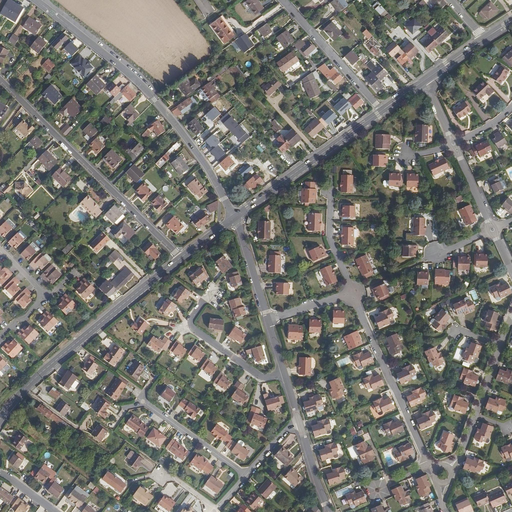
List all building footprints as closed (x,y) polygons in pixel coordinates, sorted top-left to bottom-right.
[(206,0),(193,0),(205,16),(214,10),(206,0)] [(257,0),(246,0),(245,1),(255,14),(263,8),(257,0)] [(337,0),(334,0),(330,3),(337,13),(344,8),(337,0)] [(442,0),(423,0),(432,9),(442,0)] [(372,6),(380,14),(384,10),(377,2),(372,6)] [(490,2),(480,10),(488,18),(497,10),(490,2)] [(7,18),(7,19),(12,22),(12,21),(16,22),(21,13),(13,8),(10,6),(4,16),(7,18)] [(223,15),(220,17),(232,33),(234,31),(223,15)] [(34,22),(32,20),(28,17),(22,27),(35,35),(41,26),(34,22)] [(232,33),(220,17),(209,25),(223,44),(233,37),(234,36),(232,33)] [(414,18),(405,26),(413,34),(422,26),(414,18)] [(332,22),(323,29),(333,40),(341,33),(332,22)] [(265,24),(258,29),(264,37),(271,32),(265,24)] [(442,27),(431,37),(438,45),(449,35),(442,27)] [(285,31),(274,38),(282,48),(291,42),(287,36),(288,35),(285,31)] [(56,50),(68,39),(62,33),(49,46),(44,51),(46,52),(52,46),(56,50)] [(246,33),(235,41),(244,53),(254,45),(246,33)] [(13,34),(8,41),(15,45),(19,38),(13,34)] [(38,37),(30,47),(38,53),(46,44),(38,37)] [(438,45),(431,37),(421,45),(427,52),(433,47),(434,48),(438,45)] [(380,45),(374,38),(366,45),(375,56),(379,53),(377,52),(376,50),(380,45)] [(300,40),(296,43),(307,55),(315,48),(309,42),(306,45),(300,40)] [(79,49),(71,41),(64,48),(72,56),(79,49)] [(401,50),(394,42),(384,50),(391,57),(397,52),(400,56),(397,59),(399,61),(402,65),(406,61),(409,64),(411,62),(409,59),(401,50)] [(410,42),(401,50),(409,59),(418,51),(410,42)] [(511,47),(501,57),(504,61),(507,58),(511,64),(511,47)] [(224,49),(222,51),(232,62),(234,60),(224,49)] [(351,50),(344,56),(352,65),(359,59),(351,50)] [(276,63),(283,72),(291,66),(298,61),(292,52),(276,63)] [(79,55),(71,63),(75,67),(74,67),(77,71),(80,74),(84,77),(93,68),(89,65),(86,62),(87,62),(83,58),(83,59),(79,55)] [(47,64),(44,67),(48,71),(51,68),(52,68),(55,65),(51,61),(48,65),(47,64)] [(234,64),(232,66),(236,70),(244,80),(246,78),(246,77),(234,64)] [(511,70),(502,64),(492,77),(501,83),(503,81),(503,82),(507,77),(506,76),(511,70)] [(379,65),(372,72),(379,80),(386,74),(383,70),(383,69),(379,65)] [(206,79),(209,83),(212,80),(227,69),(224,66),(206,79)] [(332,68),(324,76),(328,80),(330,78),(336,84),(341,78),(332,68)] [(383,85),(371,72),(364,78),(376,91),(383,85)] [(95,76),(86,85),(96,95),(103,89),(106,86),(95,76)] [(274,78),(262,89),(268,96),(280,85),(274,78)] [(186,79),(178,86),(185,96),(199,86),(195,79),(189,83),(186,79)] [(314,79),(303,84),(310,99),(321,95),(314,79)] [(326,82),(335,92),(337,91),(328,80),(326,82)] [(494,91),(484,81),(472,92),(480,100),(484,96),(483,95),(486,93),(489,96),(494,91)] [(110,82),(106,86),(103,89),(106,91),(108,89),(115,97),(125,87),(123,85),(118,89),(113,84),(110,82)] [(209,83),(197,91),(199,94),(203,99),(205,102),(217,94),(214,90),(209,83)] [(41,94),(46,99),(47,97),(55,104),(62,96),(58,92),(58,91),(51,84),(41,94)] [(120,93),(111,102),(113,104),(125,94),(130,100),(136,94),(127,86),(120,93)] [(355,94),(348,100),(355,109),(363,102),(355,94)] [(72,98),(63,107),(74,118),(83,109),(72,98)] [(175,107),(179,111),(183,108),(184,110),(187,108),(185,106),(191,102),(188,98),(175,107)] [(334,98),(325,106),(333,114),(340,108),(344,112),(350,106),(345,100),(339,104),(338,103),(339,102),(338,101),(337,102),(334,98)] [(465,101),(453,109),(459,118),(462,115),(463,116),(466,114),(465,113),(471,109),(465,101)] [(130,104),(124,110),(128,114),(126,117),(130,121),(127,124),(129,126),(130,125),(140,115),(130,104)] [(175,107),(169,111),(173,115),(179,111),(175,107)] [(215,107),(206,114),(212,121),(221,114),(215,107)] [(111,122),(105,116),(103,119),(105,121),(103,124),(106,127),(111,122)] [(225,124),(233,132),(240,125),(232,117),(225,124)] [(324,126),(316,118),(304,129),(311,138),(324,126)] [(148,129),(142,135),(145,139),(149,135),(148,134),(152,130),(153,131),(154,130),(155,132),(156,133),(158,135),(165,131),(158,120),(146,127),(148,129)] [(194,120),(188,125),(191,129),(196,135),(202,130),(194,120)] [(273,120),(270,123),(278,131),(281,128),(273,120)] [(22,121),(14,128),(24,137),(32,129),(28,125),(27,126),(22,121)] [(90,123),(82,130),(86,134),(90,138),(97,131),(90,123)] [(66,135),(72,129),(67,124),(61,130),(66,135)] [(250,137),(240,125),(233,132),(243,144),(250,137)] [(417,137),(416,143),(428,143),(428,125),(417,125),(417,134),(417,137)] [(301,139),(293,129),(283,137),(291,146),(292,147),(301,139)] [(496,138),(492,140),(498,149),(507,144),(499,132),(495,135),(496,138)] [(222,143),(214,134),(206,141),(214,150),(219,145),(222,143)] [(291,146),(283,137),(282,135),(277,139),(280,142),(276,146),(283,153),(291,146)] [(376,135),(376,149),(389,150),(390,145),(391,136),(376,135)] [(33,146),(36,148),(42,143),(34,136),(29,141),(24,146),(27,149),(29,147),(31,148),(33,146)] [(97,137),(90,144),(98,152),(105,146),(97,137)] [(135,140),(127,147),(134,154),(142,147),(135,140)] [(493,151),(488,141),(479,145),(475,146),(475,145),(472,147),(473,150),(477,159),(493,151)] [(174,145),(167,151),(169,153),(176,147),(174,145)] [(219,145),(214,150),(211,152),(219,161),(227,154),(219,145)] [(292,148),(284,155),(287,159),(295,152),(292,148)] [(122,160),(120,157),(111,149),(103,158),(113,168),(122,160)] [(46,151),(38,159),(49,170),(57,162),(46,151)] [(167,152),(155,164),(159,168),(169,159),(167,157),(169,154),(167,152)] [(386,167),(386,164),(386,162),(388,162),(388,156),(376,156),(376,167),(386,167)] [(179,157),(171,163),(180,175),(188,169),(179,157)] [(435,163),(434,163),(429,165),(434,176),(449,168),(445,158),(437,162),(435,163)] [(133,164),(126,172),(136,182),(143,175),(133,164)] [(244,174),(251,168),(249,165),(242,171),(244,174)] [(52,176),(63,187),(70,179),(60,168),(52,176)] [(394,174),(392,174),(389,174),(388,184),(401,185),(401,172),(394,172),(394,174)] [(413,175),(413,173),(407,173),(407,185),(418,185),(419,175),(415,175),(413,175)] [(262,181),(256,174),(244,185),(248,189),(250,187),(252,189),(262,181)] [(343,187),(342,187),(342,193),(353,193),(354,176),(342,176),(342,184),(343,184),(343,187)] [(196,178),(187,185),(195,195),(197,194),(200,198),(207,192),(204,187),(203,188),(196,178)] [(489,184),(491,187),(492,187),(494,190),(495,194),(508,189),(504,181),(503,181),(501,183),(499,179),(489,184)] [(24,182),(15,182),(15,190),(24,198),(34,190),(24,182)] [(302,189),(302,203),(316,204),(316,199),(317,189),(315,189),(316,182),(304,182),(303,189),(302,189)] [(135,190),(139,194),(140,195),(140,196),(139,197),(143,201),(152,192),(143,183),(135,190)] [(87,195),(79,203),(90,213),(91,212),(95,217),(101,211),(97,207),(98,206),(87,195)] [(148,205),(152,208),(153,209),(152,210),(156,214),(167,203),(158,195),(148,205)] [(502,205),(506,208),(509,211),(508,212),(511,214),(511,212),(511,201),(508,198),(502,205)] [(217,200),(207,205),(210,212),(217,208),(217,200)] [(107,211),(104,214),(110,220),(111,219),(114,222),(116,224),(124,216),(113,205),(107,211)] [(472,211),(473,211),(470,205),(460,210),(467,226),(478,221),(474,214),(473,214),(472,211)] [(343,212),(341,212),(341,218),(353,218),(354,207),(343,206),(343,210),(343,212)] [(75,211),(70,219),(77,223),(82,215),(75,211)] [(203,211),(192,219),(198,227),(209,219),(203,211)] [(320,220),(321,220),(321,214),(310,214),(309,231),(321,231),(321,223),(320,223),(320,220)] [(172,216),(165,223),(170,228),(176,233),(183,226),(172,216)] [(425,236),(425,227),(425,225),(426,218),(414,218),(414,236),(425,236)] [(13,229),(6,222),(0,227),(0,233),(2,235),(4,237),(13,229)] [(113,233),(117,237),(122,232),(128,239),(134,232),(127,225),(124,222),(113,233)] [(260,233),(259,233),(259,239),(261,239),(268,240),(270,240),(271,222),(260,222),(259,230),(260,230),(260,233)] [(344,240),(343,240),(342,246),(354,246),(354,228),(343,228),(343,236),(344,236),(344,240)] [(96,237),(89,245),(96,252),(103,244),(109,239),(102,232),(96,237)] [(24,240),(18,234),(8,243),(11,246),(12,245),(13,246),(16,249),(24,240)] [(152,247),(153,245),(149,241),(141,249),(146,255),(148,253),(154,259),(159,253),(154,248),(153,248),(152,247)] [(69,243),(61,251),(65,254),(73,246),(69,243)] [(37,252),(30,246),(21,255),(23,258),(24,257),(26,258),(28,261),(37,252)] [(73,246),(65,254),(66,255),(74,247),(73,246)] [(323,252),(322,250),(320,246),(311,251),(316,261),(327,256),(325,251),(323,252)] [(416,258),(416,254),(416,252),(418,252),(418,246),(404,246),(404,258),(416,258)] [(114,249),(106,256),(112,262),(116,258),(120,254),(114,249)] [(270,267),(269,274),(281,274),(281,256),(280,256),(280,253),(271,253),(271,256),(270,256),(270,265),(270,267)] [(483,255),(483,253),(477,253),(476,265),(488,266),(488,256),(485,255),(483,255)] [(49,263),(40,254),(30,264),(35,270),(38,266),(42,270),(49,263)] [(219,269),(222,273),(231,265),(222,254),(219,257),(217,256),(215,258),(215,259),(214,260),(220,268),(219,269)] [(356,260),(359,268),(360,268),(361,270),(360,271),(363,276),(373,272),(366,255),(356,260)] [(465,258),(465,256),(459,256),(458,268),(470,268),(470,258),(467,258),(465,258)] [(62,275),(52,265),(41,276),(45,281),(48,278),(50,281),(53,284),(62,275)] [(0,266),(0,283),(2,285),(13,274),(8,270),(6,272),(3,269),(0,266)] [(333,272),(331,266),(320,270),(327,287),(338,282),(334,274),(333,272)] [(118,287),(122,284),(124,282),(126,280),(127,280),(132,276),(131,275),(133,273),(126,267),(111,282),(115,285),(116,285),(118,287)] [(199,268),(188,276),(191,280),(190,282),(192,284),(194,284),(202,279),(203,280),(206,277),(199,268)] [(237,270),(226,273),(227,277),(228,277),(231,286),(233,286),(234,287),(236,286),(237,285),(241,283),(237,270)] [(436,270),(435,284),(450,284),(450,271),(446,271),(445,270),(436,270)] [(423,274),(421,274),(418,273),(417,283),(429,283),(429,271),(423,271),(423,274)] [(326,286),(319,272),(315,274),(321,288),(326,286)] [(15,277),(4,288),(13,297),(21,289),(17,285),(20,282),(15,277)] [(77,290),(86,298),(96,288),(85,277),(80,282),(83,284),(80,287),(77,290)] [(107,280),(99,288),(102,291),(110,283),(107,280)] [(102,291),(108,297),(111,294),(113,293),(114,294),(118,291),(110,283),(102,291)] [(275,283),(275,290),(277,290),(277,292),(277,295),(287,296),(287,283),(275,283)] [(499,288),(498,285),(491,288),(492,290),(491,292),(493,297),(495,297),(496,299),(501,297),(501,298),(511,293),(511,291),(508,284),(502,287),(499,288)] [(180,285),(172,296),(176,299),(176,301),(178,302),(179,302),(180,302),(186,294),(187,295),(189,291),(180,285)] [(372,290),(375,295),(377,295),(377,296),(379,299),(388,295),(383,285),(372,290)] [(31,293),(26,288),(15,299),(24,308),(32,300),(28,297),(31,293)] [(61,304),(59,306),(67,315),(77,304),(66,294),(61,299),(64,301),(61,304)] [(230,299),(233,309),(234,308),(237,316),(240,315),(246,313),(243,306),(241,306),(238,297),(230,299)] [(173,303),(166,298),(158,309),(162,312),(162,314),(164,315),(166,315),(167,315),(172,307),(173,308),(176,305),(173,303)] [(457,315),(464,312),(466,310),(468,314),(474,311),(473,310),(474,307),(472,303),(470,302),(469,300),(465,302),(464,300),(453,305),(457,315)] [(339,311),(339,309),(333,309),(333,321),(344,321),(345,311),(341,311),(339,311)] [(382,316),(375,319),(379,328),(390,323),(390,322),(394,319),(393,317),(394,316),(392,311),(390,311),(389,309),(383,312),(384,315),(382,316)] [(445,322),(446,322),(450,317),(442,310),(434,319),(432,319),(431,321),(431,323),(434,325),(434,327),(437,330),(439,330),(442,332),(446,327),(443,324),(445,322)] [(42,321),(40,324),(49,332),(58,321),(47,311),(43,316),(45,318),(42,321)] [(495,322),(496,322),(498,316),(488,312),(484,323),(485,324),(484,328),(486,329),(487,332),(491,333),(493,332),(496,333),(498,326),(494,325),(495,322)] [(206,323),(206,326),(207,327),(207,328),(217,329),(217,331),(221,331),(223,319),(209,317),(208,322),(206,323)] [(133,323),(130,327),(132,328),(140,334),(147,324),(140,318),(135,324),(133,323)] [(316,321),(316,319),(310,319),(309,331),(321,331),(321,321),(318,321),(316,321)] [(246,334),(247,333),(237,325),(235,326),(246,334)] [(20,334),(31,345),(41,335),(32,326),(29,329),(27,332),(24,329),(20,334)] [(234,326),(227,336),(230,338),(231,337),(240,342),(242,338),(244,338),(246,336),(245,335),(245,334),(234,326)] [(289,326),(288,340),(303,340),(303,327),(298,327),(298,326),(289,326)] [(357,331),(344,337),(350,350),(362,345),(361,341),(361,340),(357,331)] [(392,347),(388,349),(391,355),(393,355),(395,356),(399,354),(400,352),(404,350),(404,349),(403,347),(402,346),(397,334),(387,339),(390,345),(391,345),(392,347)] [(161,348),(164,351),(171,341),(164,337),(160,342),(152,336),(152,337),(150,337),(148,339),(149,341),(146,344),(158,352),(161,348)] [(13,359),(24,348),(15,340),(9,345),(7,343),(2,348),(13,359)] [(173,344),(169,350),(176,355),(176,356),(178,358),(179,357),(180,358),(186,349),(181,346),(178,344),(179,342),(176,340),(173,344)] [(469,352),(465,351),(462,357),(464,358),(465,361),(470,362),(472,361),(476,363),(477,362),(478,360),(477,358),(481,346),(471,343),(469,349),(470,350),(469,352)] [(112,348),(108,354),(117,360),(123,351),(114,344),(111,348),(112,348)] [(194,344),(187,354),(194,359),(194,360),(196,362),(197,361),(198,361),(205,353),(196,347),(197,346),(194,344)] [(261,344),(252,347),(245,349),(247,353),(253,351),(256,361),(257,360),(258,362),(261,361),(261,359),(265,357),(261,344)] [(437,355),(437,354),(434,348),(425,352),(429,364),(431,363),(433,367),(435,366),(436,366),(437,367),(442,365),(442,363),(444,362),(441,356),(438,357),(437,355)] [(358,358),(357,355),(350,358),(351,360),(350,362),(352,367),(354,367),(356,371),(357,372),(360,371),(360,369),(374,363),(370,353),(361,357),(358,358)] [(207,358),(200,368),(207,373),(207,375),(209,376),(210,375),(211,376),(217,367),(209,361),(210,360),(207,358)] [(300,370),(300,369),(300,375),(311,376),(311,358),(300,358),(300,367),(300,370)] [(87,363),(85,365),(82,369),(90,375),(97,365),(88,359),(86,362),(87,363)] [(137,379),(139,375),(138,375),(139,373),(144,367),(135,361),(133,364),(127,372),(137,379)] [(404,372),(403,372),(397,375),(401,384),(412,379),(411,377),(416,375),(415,373),(416,372),(414,367),(412,367),(411,365),(404,368),(406,371),(404,372)] [(471,371),(464,368),(463,370),(461,371),(459,376),(460,378),(460,379),(464,381),(464,383),(475,387),(479,377),(473,374),(472,375),(470,374),(471,371)] [(76,377),(66,370),(62,375),(63,376),(62,379),(58,384),(67,390),(76,377)] [(506,373),(500,370),(496,380),(508,384),(508,383),(511,384),(511,370),(510,370),(509,374),(506,373)] [(220,372),(213,381),(218,385),(224,389),(227,385),(229,385),(230,383),(230,382),(230,381),(222,375),(223,374),(220,372)] [(127,382),(118,376),(117,378),(125,384),(127,382)] [(369,377),(363,380),(363,382),(362,384),(364,388),(366,389),(368,391),(372,389),(372,390),(384,385),(380,376),(374,379),(371,380),(369,377)] [(125,384),(117,378),(106,394),(115,400),(125,384)] [(334,392),(330,393),(333,400),(335,399),(337,400),(342,398),(343,395),(346,394),(346,392),(346,390),(344,390),(339,379),(330,383),(332,389),(333,389),(334,392)] [(237,380),(228,393),(242,404),(246,400),(247,400),(248,398),(248,396),(241,390),(244,385),(237,380)] [(55,398),(59,392),(51,387),(47,392),(55,398)] [(166,387),(160,396),(169,402),(175,393),(166,387)] [(413,395),(407,398),(411,407),(422,402),(421,400),(426,398),(425,396),(426,395),(424,391),(422,390),(421,388),(414,391),(416,394),(413,395)] [(267,392),(263,393),(268,410),(276,407),(278,409),(280,408),(280,406),(281,406),(280,402),(284,401),(282,395),(278,396),(269,399),(267,392)] [(308,405),(305,406),(307,413),(310,412),(311,413),(316,412),(316,410),(320,409),(321,407),(320,405),(319,404),(315,392),(305,395),(307,402),(308,405)] [(460,401),(461,398),(454,395),(453,398),(450,400),(449,403),(450,405),(449,408),(450,410),(451,411),(454,410),(466,414),(469,404),(462,401),(462,402),(460,401)] [(496,401),(490,398),(487,406),(486,408),(498,413),(499,414),(500,415),(501,415),(502,414),(503,410),(505,410),(507,405),(506,403),(507,401),(500,399),(499,402),(496,401)] [(101,399),(93,410),(104,418),(107,414),(104,411),(109,405),(101,399)] [(182,399),(178,405),(184,409),(183,410),(188,413),(189,414),(188,415),(193,418),(194,417),(200,410),(189,402),(188,403),(182,399)] [(379,400),(373,403),(374,404),(373,407),(375,411),(377,412),(378,416),(380,417),(382,416),(383,414),(394,409),(390,399),(384,402),(381,404),(379,400)] [(61,400),(58,404),(67,410),(70,406),(61,400)] [(56,428),(58,429),(64,421),(54,414),(47,409),(47,410),(40,404),(37,408),(44,414),(45,416),(48,417),(48,416),(55,421),(55,422),(58,425),(56,428)] [(58,404),(55,408),(63,414),(67,410),(58,404)] [(252,405),(250,412),(254,414),(251,422),(259,425),(259,427),(262,428),(263,427),(264,427),(267,417),(258,414),(260,408),(252,405)] [(423,418),(417,420),(421,430),(432,425),(431,424),(436,422),(435,420),(436,418),(434,413),(432,413),(431,411),(425,414),(426,417),(423,418)] [(136,434),(142,437),(148,428),(143,424),(144,423),(139,420),(138,421),(131,416),(125,423),(137,432),(136,434)] [(327,422),(327,419),(320,421),(321,425),(318,426),(318,425),(312,427),(314,437),(326,434),(326,432),(330,430),(330,428),(331,427),(330,422),(327,422)] [(64,421),(58,429),(68,437),(74,429),(68,424),(64,421)] [(391,426),(389,422),(382,425),(383,427),(382,429),(384,434),(386,434),(388,438),(390,439),(392,438),(393,436),(404,431),(400,421),(393,424),(393,425),(391,426)] [(220,437),(228,443),(230,440),(232,437),(224,431),(225,430),(213,422),(208,430),(219,438),(220,437)] [(97,424),(94,430),(102,436),(106,430),(97,424)] [(481,434),(477,432),(474,439),(476,440),(477,442),(482,443),(483,442),(486,443),(487,439),(489,439),(493,428),(484,424),(481,431),(482,431),(481,434)] [(26,434),(17,427),(10,438),(19,444),(26,434)] [(162,435),(157,432),(154,429),(147,438),(159,447),(166,437),(162,435)] [(102,436),(94,430),(91,434),(100,440),(102,436)] [(451,442),(452,442),(454,436),(444,432),(440,444),(438,445),(438,447),(438,448),(442,450),(443,452),(447,454),(450,452),(452,453),(454,446),(450,445),(451,442)] [(229,448),(228,448),(232,450),(231,451),(235,453),(234,454),(239,458),(240,457),(243,460),(249,451),(242,447),(237,443),(233,441),(230,440),(228,443),(226,446),(229,448)] [(175,441),(168,450),(182,460),(188,452),(181,447),(182,446),(175,441)] [(368,448),(366,441),(356,445),(360,457),(360,459),(361,461),(362,461),(366,460),(368,461),(372,459),(373,457),(375,456),(373,450),(369,451),(368,448)] [(329,449),(326,450),(319,452),(322,462),(334,458),(334,456),(338,455),(337,453),(339,451),(337,446),(335,445),(334,443),(328,445),(329,449)] [(401,448),(399,445),(392,448),(393,449),(392,452),(394,456),(397,457),(398,460),(400,461),(401,461),(402,459),(414,454),(409,444),(403,447),(401,448)] [(511,447),(510,449),(508,445),(502,448),(502,450),(501,452),(504,457),(505,457),(507,459),(511,458),(511,459),(511,458),(511,447)] [(279,446),(272,453),(274,455),(281,448),(279,446)] [(281,448),(274,455),(274,456),(284,464),(292,455),(289,452),(288,453),(281,447),(281,448)] [(134,452),(126,463),(135,469),(142,458),(134,452)] [(11,457),(12,458),(10,460),(9,462),(18,468),(23,461),(13,454),(11,457)] [(202,469),(208,474),(214,466),(207,462),(208,461),(204,458),(203,459),(200,457),(196,454),(190,463),(201,470),(202,469)] [(473,462),(467,460),(463,469),(475,474),(476,472),(480,473),(480,471),(483,470),(484,466),(483,464),(484,462),(477,459),(476,463),(473,462)] [(333,474),(327,476),(330,486),(341,482),(341,480),(345,479),(345,477),(346,475),(345,470),(343,469),(342,467),(335,469),(336,473),(333,474)] [(34,478),(37,480),(38,479),(44,483),(51,475),(41,468),(34,478)] [(292,468),(283,477),(295,487),(302,478),(294,472),(295,471),(292,468)] [(107,471),(101,479),(115,489),(120,492),(125,485),(114,476),(107,471)] [(210,475),(204,484),(217,493),(223,484),(210,475)] [(422,488),(418,490),(421,496),(423,495),(425,496),(430,494),(430,492),(432,491),(430,487),(432,486),(427,475),(417,479),(419,485),(420,485),(422,488)] [(268,479),(257,492),(266,499),(277,487),(268,479)] [(54,482),(48,491),(58,498),(64,490),(54,482)] [(404,493),(401,486),(392,490),(397,502),(398,501),(400,505),(402,505),(405,506),(409,504),(409,502),(411,501),(408,495),(405,496),(404,493)] [(1,487),(0,488),(0,498),(9,505),(14,497),(1,487)] [(139,487),(132,497),(145,507),(152,497),(148,494),(148,493),(145,490),(144,491),(139,487)] [(487,496),(490,502),(492,508),(507,501),(502,490),(487,496)] [(354,496),(352,493),(345,496),(346,498),(345,500),(347,504),(349,504),(351,508),(353,509),(355,509),(355,506),(367,501),(363,492),(356,495),(354,496)] [(487,496),(485,492),(474,497),(478,506),(484,503),(485,504),(490,502),(487,496)] [(254,493),(249,500),(257,507),(262,500),(254,493)] [(76,495),(70,502),(79,509),(85,502),(76,495)] [(164,496),(158,504),(164,509),(163,510),(165,511),(168,511),(175,503),(171,500),(164,496)] [(11,508),(16,511),(15,511),(26,511),(30,507),(26,505),(25,506),(22,504),(23,502),(18,498),(11,508)] [(473,511),(468,498),(463,500),(463,502),(456,506),(458,511),(473,511)] [(257,507),(249,500),(246,503),(254,510),(257,507)]
